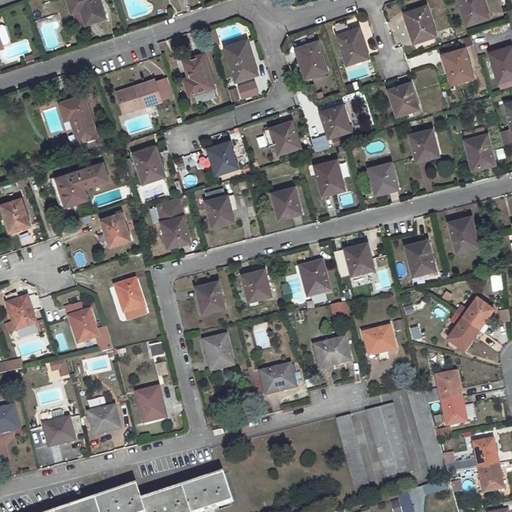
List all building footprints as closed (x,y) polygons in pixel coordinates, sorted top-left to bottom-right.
[(98,0),(66,0),(70,10),(79,7),(80,10),(85,24),(105,18),(98,0)] [(486,19),(484,14),(487,13),(486,7),(484,8),(481,0),(458,0),(467,25),(486,19)] [(426,6),(406,13),(412,32),(410,32),(413,42),(436,35),(426,6)] [(0,45),(2,45),(1,42),(7,41),(8,38),(5,28),(2,26),(0,27),(0,45)] [(365,58),(364,53),(367,52),(365,47),(364,47),(357,28),(337,35),(347,64),(365,58)] [(257,74),(251,56),(252,56),(249,45),(246,46),(244,41),(225,48),(235,81),(257,74)] [(317,42),(297,49),(302,68),(301,68),(305,79),(327,72),(317,42)] [(511,78),(511,51),(511,47),(490,53),(499,83),(511,78)] [(464,48),(443,55),(449,74),(448,75),(451,85),(474,78),(464,48)] [(191,82),(185,84),(189,96),(215,88),(204,54),(184,61),(191,82)] [(237,83),(241,99),(259,95),(255,79),(237,83)] [(172,97),(166,80),(155,84),(161,101),(172,97)] [(347,92),(359,88),(356,80),(344,85),(347,92)] [(118,96),(124,114),(161,102),(161,101),(155,84),(155,81),(137,87),(137,90),(118,96)] [(411,84),(389,90),(395,106),(394,106),(396,112),(398,111),(400,115),(419,109),(411,84)] [(233,102),(241,98),(236,86),(228,89),(233,102)] [(137,87),(118,93),(118,96),(137,90),(137,87)] [(84,96),(60,104),(65,121),(71,119),(79,143),(97,137),(84,96)] [(341,106),(320,112),(329,138),(350,131),(348,121),(346,121),(341,106)] [(278,154),(301,147),(292,122),(264,131),(269,147),(275,145),(278,154)] [(511,132),(511,128),(500,131),(503,146),(511,143),(511,132)] [(438,155),(434,140),(435,140),(433,133),(430,134),(430,130),(410,135),(416,161),(438,155)] [(311,138),(315,152),(330,148),(326,134),(311,138)] [(469,144),(466,145),(468,150),(469,150),(474,169),(495,164),(488,134),(468,139),(469,144)] [(230,142),(209,148),(214,164),(213,165),(216,175),(238,168),(230,142)] [(162,178),(160,173),(164,172),(162,166),(160,167),(154,148),(133,155),(143,184),(162,178)] [(342,191),(341,186),(344,185),(342,180),(341,180),(336,160),(315,166),(322,196),(342,191)] [(373,173),(370,173),(372,179),(373,179),(376,195),(398,189),(391,163),(372,168),(373,173)] [(102,164),(57,179),(66,206),(87,199),(83,188),(108,179),(102,164)] [(25,177),(18,179),(22,189),(28,187),(25,177)] [(56,177),(51,179),(63,211),(67,210),(66,206),(57,179),(56,177)] [(276,198),(273,199),(275,204),(276,204),(279,220),(301,214),(294,188),(275,193),(276,198)] [(232,223),(230,218),(234,217),(232,211),(231,211),(227,196),(224,197),(222,189),(206,193),(208,201),(205,201),(212,228),(232,223)] [(156,204),(157,207),(180,201),(178,197),(156,204)] [(4,213),(2,214),(9,232),(30,225),(21,199),(1,205),(4,213)] [(165,232),(168,248),(190,242),(180,201),(157,207),(161,222),(163,233),(165,232)] [(157,207),(150,209),(154,224),(161,222),(157,207)] [(105,228),(104,228),(110,246),(131,239),(122,213),(102,220),(105,228)] [(469,218),(449,223),(456,253),(476,248),(475,243),(477,242),(476,237),(474,237),(469,218)] [(428,241),(408,246),(409,250),(406,251),(408,257),(409,256),(414,276),(436,271),(428,241)] [(371,270),(370,265),(373,264),(371,259),(370,259),(365,244),(345,250),(352,275),(371,270)] [(144,254),(130,257),(132,263),(145,260),(144,254)] [(301,267),(302,272),(303,277),(305,278),(310,297),(331,291),(323,261),(301,267)] [(264,270),(242,275),(249,302),(269,297),(268,292),(271,291),(269,285),(268,285),(264,270)] [(501,290),(500,274),(490,275),(491,291),(501,290)] [(136,280),(116,286),(119,294),(117,295),(123,313),(145,306),(136,280)] [(218,281),(197,286),(201,302),(200,302),(201,308),(204,308),(205,312),(225,308),(218,281)] [(44,311),(53,308),(49,296),(40,299),(44,311)] [(28,297),(7,304),(12,321),(14,321),(17,330),(37,324),(28,297)] [(460,306),(455,313),(478,328),(483,321),(484,322),(485,320),(493,308),(476,297),(467,310),(460,306)] [(345,301),(329,305),(332,322),(349,318),(345,301)] [(73,325),(72,325),(78,344),(99,337),(90,310),(84,312),(81,304),(68,309),(73,325)] [(500,310),(501,322),(510,321),(509,309),(500,310)] [(455,313),(449,320),(456,325),(447,338),(463,350),(472,339),(473,337),(472,336),(478,328),(455,313)] [(402,319),(393,322),(396,331),(405,328),(402,319)] [(483,321),(478,328),(483,333),(489,325),(485,320),(484,322),(483,321)] [(389,326),(364,333),(370,355),(380,353),(379,352),(395,348),(389,326)] [(409,328),(412,340),(421,338),(418,326),(409,328)] [(473,337),(472,339),(478,340),(483,333),(478,328),(472,336),(473,337)] [(208,345),(205,346),(207,352),(208,351),(213,371),(234,366),(227,336),(207,341),(208,345)] [(346,362),(345,359),(350,358),(344,338),(315,345),(320,367),(340,362),(340,363),(346,362)] [(151,357),(164,355),(162,342),(149,344),(151,357)] [(10,371),(22,368),(20,360),(7,362),(10,371)] [(164,361),(154,364),(157,377),(168,374),(164,361)] [(0,372),(10,371),(7,362),(0,363),(0,372)] [(47,363),(48,379),(67,378),(66,362),(47,363)] [(292,389),(291,385),(296,384),(290,364),(261,371),(266,393),(286,388),(287,390),(292,389)] [(370,381),(390,381),(390,370),(370,371),(370,381)] [(460,397),(458,388),(459,387),(456,372),(436,376),(440,394),(426,397),(428,404),(441,401),(460,397)] [(156,388),(136,393),(144,423),(166,418),(160,398),(162,397),(160,391),(157,393),(156,388)] [(421,388),(407,392),(432,478),(446,475),(421,388)] [(466,421),(463,406),(464,406),(462,397),(460,397),(441,401),(444,414),(446,425),(466,421)] [(441,401),(428,404),(432,416),(444,414),(441,401)] [(399,483),(397,476),(412,472),(394,404),(366,411),(384,479),(385,479),(387,486),(399,483)] [(0,432),(8,430),(9,431),(14,430),(13,427),(19,425),(14,405),(0,408),(0,432)] [(115,406),(89,413),(94,435),(105,433),(104,431),(120,428),(115,406)] [(42,414),(44,424),(49,446),(65,442),(65,443),(75,441),(69,418),(65,419),(63,412),(60,410),(42,414)] [(350,415),(336,419),(356,493),(371,489),(350,415)] [(438,438),(451,435),(450,427),(436,429),(438,438)] [(456,467),(447,469),(448,474),(499,464),(497,454),(494,439),(474,444),(477,461),(456,466),(456,467)] [(454,456),(444,458),(447,469),(456,467),(456,466),(454,456)] [(499,464),(448,474),(449,479),(450,480),(459,478),(459,479),(480,475),(484,493),(504,489),(501,474),(499,464)] [(200,511),(205,511),(207,511),(209,511),(214,511),(215,511),(214,510),(217,509),(217,507),(233,501),(224,473),(142,500),(137,485),(58,511),(200,511)] [(459,478),(450,480),(453,490),(461,489),(459,479),(459,478)] [(443,480),(422,486),(425,494),(445,488),(443,480)] [(413,511),(407,491),(398,494),(403,511),(413,511)]
